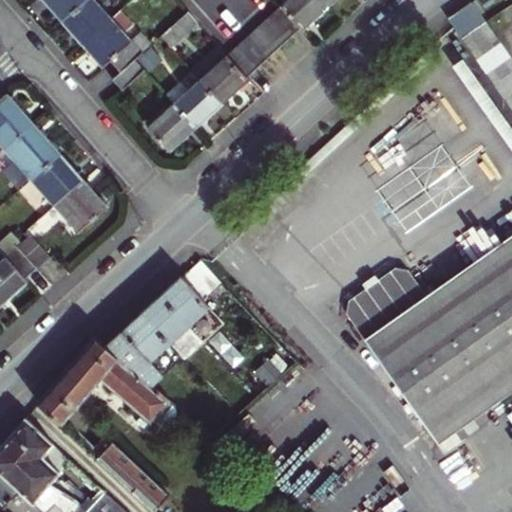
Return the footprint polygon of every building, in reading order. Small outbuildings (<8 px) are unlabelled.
[(47,0),(46,1),(57,14),(69,27),(95,2),(97,0),(47,0)] [(298,0),(292,6),(306,22),(312,28),(326,16),(340,3),(337,0),(298,0)] [(511,103),(511,52),(476,0),(472,0),(451,15),(511,103)] [(95,2),(69,27),(78,37),(89,48),(115,24),(95,2)] [(236,51),(253,70),(306,22),(292,6),(289,3),(236,51)] [(197,9),(171,34),(180,44),(207,20),(197,9)] [(115,24),(89,48),(103,64),(110,71),(118,64),(127,74),(146,56),(155,48),(125,15),(115,24)] [(443,47),(436,38),(301,161),(308,169),(443,47)] [(201,68),(210,77),(232,101),(245,90),(259,76),(253,70),(236,51),(229,44),(201,68)] [(511,116),(468,54),(457,61),(511,140),(511,116)] [(127,74),(121,80),(130,91),(141,82),(147,89),(162,75),(146,56),(127,74)] [(176,90),(185,100),(207,124),(219,113),(232,101),(210,77),(200,86),(191,76),(176,90)] [(19,142),(45,117),(32,101),(18,86),(0,103),(0,121),(2,124),(0,126),(0,152),(3,155),(19,142)] [(185,100),(158,125),(181,148),(193,136),(207,124),(185,100)] [(46,171),(73,146),(58,131),(45,117),(19,142),(46,171)] [(60,206),(97,172),(84,159),(73,146),(46,171),(36,180),(60,206)] [(107,184),(97,172),(60,206),(70,216),(79,207),(93,222),(119,197),(107,184)] [(511,232),(429,292),(412,265),(401,264),(376,282),(352,300),(351,310),(439,439),(511,387),(511,232)] [(12,234),(0,244),(0,246),(27,277),(52,255),(33,235),(22,245),(12,234)] [(30,280),(27,277),(0,246),(0,306),(14,293),(30,280)] [(203,261),(186,274),(204,297),(221,283),(203,261)] [(169,283),(159,292),(199,337),(219,319),(179,273),(169,283)] [(148,302),(140,309),(167,340),(181,354),(199,337),(159,292),(148,302)] [(129,320),(119,329),(140,350),(128,362),(151,382),(161,372),(148,358),(167,340),(140,309),(129,320)] [(106,342),(117,352),(128,362),(140,350),(119,329),(112,336),(106,342)] [(64,371),(39,399),(60,420),(100,376),(150,421),(171,400),(151,382),(128,362),(117,352),(116,354),(95,336),(64,371)] [(270,359),(262,366),(274,380),(282,373),(270,359)] [(254,373),(267,387),(274,380),(262,366),(254,373)] [(127,511),(106,491),(89,508),(72,492),(65,487),(51,478),(60,470),(57,467),(68,455),(25,414),(5,437),(0,442),(0,468),(19,486),(39,505),(46,511),(127,511)] [(97,454),(154,509),(170,493),(111,438),(97,454)] [(19,486),(0,468),(0,501),(2,503),(19,486)] [(32,511),(39,505),(19,486),(2,503),(6,507),(11,511),(32,511)]
